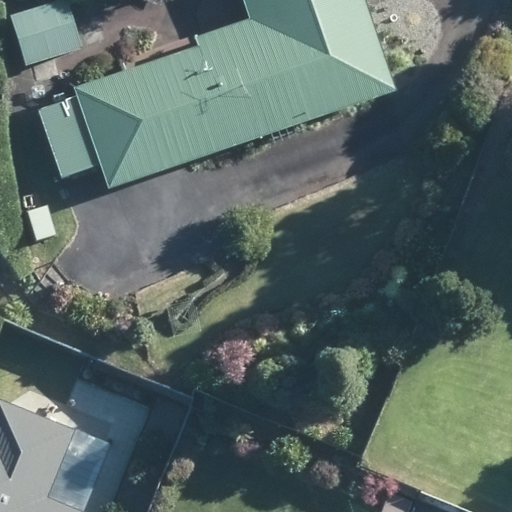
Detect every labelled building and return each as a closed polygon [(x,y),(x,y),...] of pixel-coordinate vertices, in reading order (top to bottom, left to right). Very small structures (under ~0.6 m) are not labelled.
[(68,0),(44,8),(61,58),(92,47),(75,0),(68,0)] [(373,0),(251,0),(259,21),(203,40),(207,48),(189,53),(178,58),(84,90),(86,99),(48,111),(70,177),(106,166),(115,190),(187,164),(202,159),(213,154),(228,150),(253,140),(269,136),(405,88),(397,66),(373,0)] [(105,35),(113,25),(109,12),(95,9),(86,20),(91,32),(105,35)] [(31,64),(54,57),(46,30),(22,37),(31,64)] [(62,234),(55,203),(32,209),(40,240),(62,234)] [(0,356),(0,390),(10,361),(0,356)] [(79,432),(8,402),(3,399),(0,405),(0,511),(85,511),(52,498),(78,436),(82,446),(95,453),(101,450),(107,447),(112,435),(109,428),(106,422),(95,417),(83,423),(79,432)] [(346,511),(359,511),(361,503),(349,500),(346,511)]
